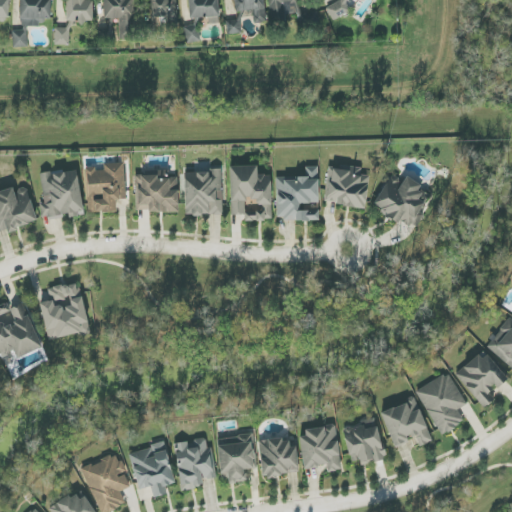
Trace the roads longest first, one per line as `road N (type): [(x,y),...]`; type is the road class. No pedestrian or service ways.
road 1 (residential): [(0,272),(49,254),(126,245),(238,256),(348,253)]
road 2 (residential): [(264,511),(378,496),(448,469),(511,427)]
